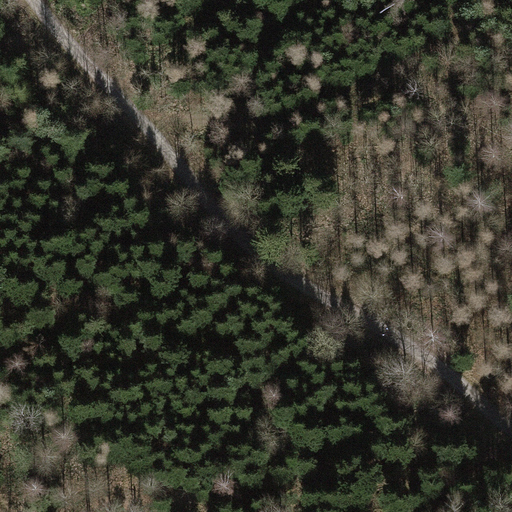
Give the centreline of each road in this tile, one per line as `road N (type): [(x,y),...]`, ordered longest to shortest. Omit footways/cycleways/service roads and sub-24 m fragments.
road 1 (track): [(511,424),(397,336),(270,260),(197,188),(37,0)]
road 2 (track): [(132,112),(257,121),(447,41),(476,0)]
